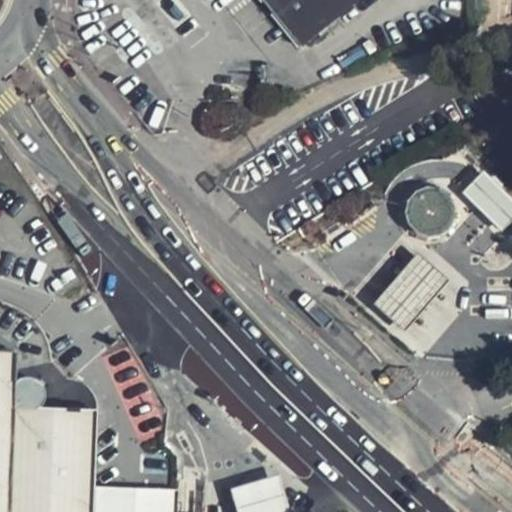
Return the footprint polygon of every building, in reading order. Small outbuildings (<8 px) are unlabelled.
[(343,0),(261,0),(295,40),(343,0)] [(511,221),(511,197),(477,168),(469,178),(457,191),(504,230),(511,221)] [(419,194),(415,198),(414,199),(411,203),(409,208),(408,213),(408,218),(409,224),(412,230),(416,234),(422,238),(427,239),(433,240),(437,240),(442,238),(447,236),(451,233),(454,229),(456,224),(457,219),(458,214),(457,208),(455,203),(452,199),(448,195),(444,193),(439,191),(434,190),(429,191),(424,192),(419,194)] [(374,299),(405,326),(425,302),(447,277),(416,251),(395,275),(374,299)] [(0,511),(95,511),(96,487),(99,410),(42,408),(44,405),(47,399),(48,394),(46,388),(45,385),(40,381),(38,379),(34,378),(31,377),(28,377),(23,378),(17,381),(19,352),(0,351),(0,511)] [(511,457),(511,426),(492,439),(493,440),(511,457)] [(236,511),(285,511),(292,510),(279,470),(228,486),(236,511)] [(207,511),(211,483),(187,480),(183,511),(207,511)] [(96,487),(95,511),(177,511),(178,491),(96,487)]
